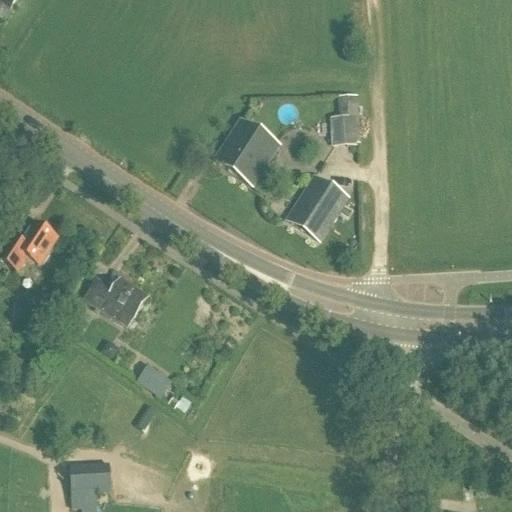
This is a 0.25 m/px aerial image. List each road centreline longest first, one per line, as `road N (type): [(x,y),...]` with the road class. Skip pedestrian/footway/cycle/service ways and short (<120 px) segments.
road 1 (secondary): [(388,321),(338,311),(274,282),(0,111)]
road 2 (unclassified): [(511,455),(395,383),(388,321)]
road 3 (track): [(376,169),(365,0)]
road 4 (unclassified): [(388,321),(376,169)]
road 5 (track): [(395,383),(401,511)]
road 6 (secondary): [(388,321),(511,324)]
